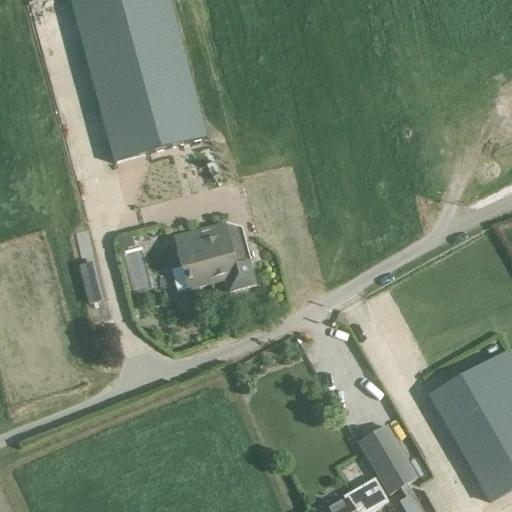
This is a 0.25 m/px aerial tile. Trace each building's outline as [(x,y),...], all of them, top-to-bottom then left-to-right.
[(169,0),(68,0),(126,214),(220,189),(169,0)] [(290,172),(241,184),(250,219),(299,207),(290,172)] [(174,240),(181,269),(171,272),(177,295),(224,282),(228,295),(256,287),(241,231),(225,226),(174,240)] [(122,251),(135,247),(132,236),(119,240),(122,251)] [(97,264),(79,268),(88,307),(106,302),(97,264)] [(427,398),(489,505),(511,491),(511,359),(508,352),(427,398)] [(387,429),(359,445),(389,497),(400,490),(406,487),(417,480),(387,429)] [(375,480),(343,498),(346,503),(329,511),(374,511),(389,504),(386,500),(375,480)] [(406,500),(399,504),(403,511),(421,511),(406,487),(400,490),(406,500)]
